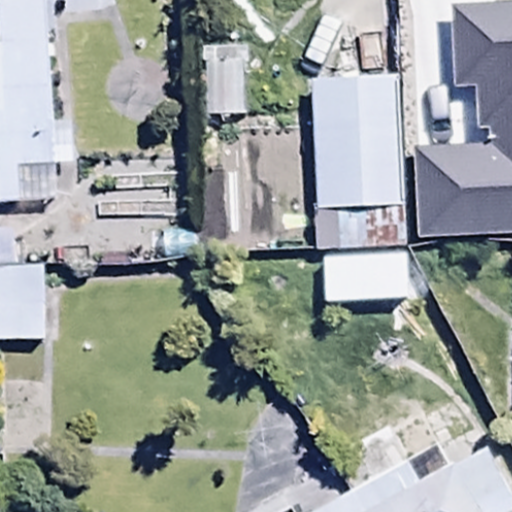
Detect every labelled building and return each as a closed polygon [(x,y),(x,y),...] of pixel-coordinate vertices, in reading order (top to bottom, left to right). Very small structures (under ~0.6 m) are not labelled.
[(41,0),(0,0),(0,217),(51,215),(41,0)] [(244,66),(201,67),(203,126),(245,125),(244,66)] [(402,86),(310,87),(313,261),(367,260),(367,222),(405,221),(402,86)] [(511,152),(409,156),(413,245),(475,242),(475,253),(511,251),(511,152)] [(177,174),(119,175),(122,270),(180,269),(177,174)] [(0,352),(42,350),(40,329),(22,331),(16,235),(0,235),(0,352)] [(511,511),(511,510),(485,459),(449,477),(423,427),(387,445),(402,474),(330,511),(318,511),(316,508),(307,511),(511,511)]
